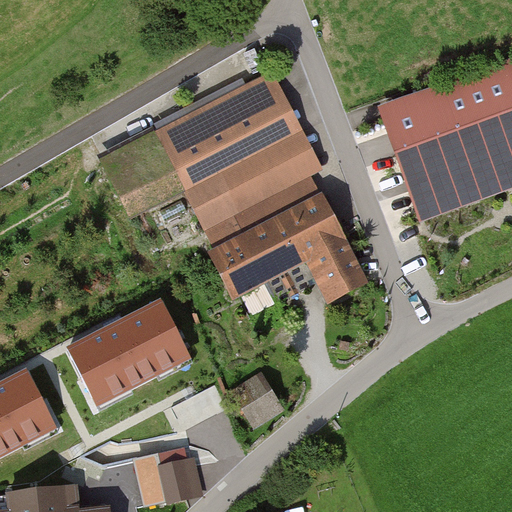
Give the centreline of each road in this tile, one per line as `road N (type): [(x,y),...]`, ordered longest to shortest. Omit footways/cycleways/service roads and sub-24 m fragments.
road 1 (unclassified): [(210,511),(418,337),(511,288)]
road 2 (track): [(287,0),(418,337)]
